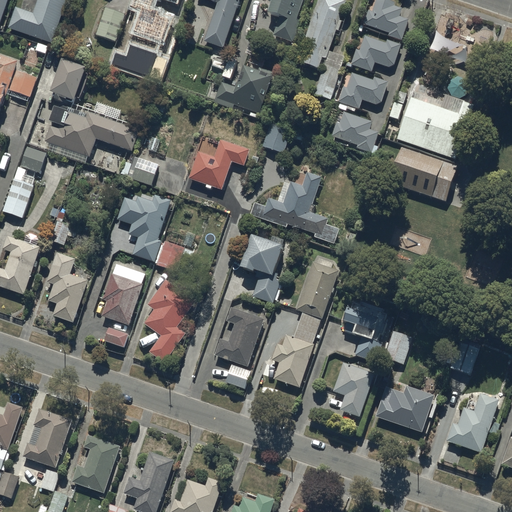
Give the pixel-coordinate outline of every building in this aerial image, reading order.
[(8,0),(0,0),(0,24),(0,25),(8,0)] [(37,0),(33,12),(16,6),(9,27),(52,42),(66,0),(37,0)] [(178,25),(186,0),(153,0),(165,4),(160,19),(178,25)] [(223,48),(239,0),(209,0),(216,2),(203,41),(223,48)] [(281,27),(276,42),(295,48),(302,28),(300,27),(307,6),(305,5),(306,0),(272,0),(270,7),(277,9),(272,24),(281,27)] [(326,58),(345,0),(316,0),(297,61),(318,69),(322,57),(326,58)] [(409,19),(400,15),(403,8),(394,5),(396,2),(390,0),(376,0),(373,11),(368,9),(363,23),(390,32),(389,35),(402,40),(409,19)] [(124,15),(104,8),(95,36),(115,43),(124,15)] [(148,21),(128,15),(119,40),(139,47),(148,21)] [(356,49),(351,64),(372,71),(375,62),(389,67),(394,64),(401,44),(387,40),(386,43),(364,36),(359,50),(356,49)] [(346,56),(330,51),(314,97),(330,102),(346,56)] [(0,103),(1,104),(7,88),(13,70),(17,60),(0,54),(0,103)] [(49,91),(73,99),(84,66),(60,58),(49,91)] [(228,59),(222,75),(231,78),(236,62),(228,59)] [(126,64),(114,60),(110,70),(122,74),(126,64)] [(235,87),(220,82),(213,101),(232,108),(234,104),(260,113),(273,75),(243,65),(235,87)] [(29,95),(35,77),(13,70),(7,88),(29,95)] [(374,79),(352,72),(348,87),(343,86),(339,102),(360,108),(363,99),(377,104),(382,102),(389,82),(375,76),(374,79)] [(406,93),(399,91),(396,101),(404,103),(406,93)] [(414,91),(397,140),(456,160),(475,104),(445,94),(443,101),(414,91)] [(398,120),(403,105),(394,102),(389,117),(398,120)] [(139,130),(88,112),(86,117),(53,106),(48,120),(61,124),(59,129),(51,126),(45,142),(90,157),(96,139),(132,151),(139,130)] [(372,121),(343,111),(339,123),(336,122),(331,136),(357,145),(356,148),(371,153),(378,132),(369,129),(372,121)] [(263,147),(285,154),(293,131),(271,124),(263,147)] [(214,157),(198,151),(189,179),(206,185),(205,187),(211,189),(211,186),(221,190),(231,162),(243,166),(249,150),(220,140),(214,157)] [(28,146),(21,167),(36,172),(39,173),(46,152),(28,146)] [(400,146),(388,181),(444,201),(457,165),(400,146)] [(132,164),(128,177),(152,186),(159,165),(135,157),(132,164)] [(120,174),(128,177),(132,164),(125,162),(120,174)] [(36,172),(21,167),(17,166),(2,212),(22,218),(33,185),(31,185),(36,172)] [(321,176),(307,171),(302,185),(290,181),(283,203),(268,198),(265,206),(254,202),(250,214),(286,227),(287,223),(315,233),(314,236),(334,243),(340,228),(326,223),(328,217),(310,211),(321,176)] [(134,251),(132,254),(154,262),(162,240),(159,239),(172,201),(155,195),(153,202),(138,196),(136,201),(125,197),(117,219),(132,225),(129,234),(138,237),(134,251)] [(71,224),(58,220),(51,240),(64,244),(71,224)] [(24,242),(7,236),(3,250),(11,252),(5,270),(0,268),(0,287),(24,296),(40,247),(36,246),(38,239),(37,236),(30,234),(26,235),(24,242)] [(258,279),(252,297),(272,304),(280,282),(275,281),(277,275),(272,274),(282,245),(250,234),(239,267),(252,271),(253,270),(257,271),(255,278),(258,279)] [(157,264),(177,272),(185,249),(165,241),(157,264)] [(75,258),(56,251),(46,281),(53,284),(47,300),(57,303),(52,315),(73,322),(88,280),(69,273),(75,258)] [(278,362),(272,379),(299,388),(314,344),(312,344),(320,319),(321,319),(338,271),(312,262),(296,309),(303,311),(293,338),(285,335),(282,346),(276,344),(271,360),(278,362)] [(117,264),(113,274),(142,283),(145,274),(117,264)] [(113,274),(112,273),(103,299),(107,301),(102,316),(129,326),(143,284),(142,283),(113,274)] [(194,301),(164,279),(146,306),(153,310),(143,324),(160,337),(149,352),(164,362),(184,334),(175,328),(194,301)] [(350,308),(345,307),(341,320),(346,322),(343,330),(360,336),(353,356),(376,363),(383,342),(377,340),(379,334),(381,335),(386,322),(382,321),(385,314),(382,313),(383,310),(360,302),(359,305),(352,302),(350,308)] [(264,317),(231,306),(226,321),(234,324),(228,341),(220,338),(215,354),(248,365),(264,317)] [(128,334),(108,328),(103,341),(123,348),(128,334)] [(412,337),(392,331),(383,358),(394,362),(403,365),(412,337)] [(449,367),(471,374),(479,348),(457,341),(449,367)] [(374,373),(342,362),(333,390),(332,391),(344,395),(339,410),(359,416),(374,373)] [(249,371),(231,365),(225,383),(243,389),(249,371)] [(433,395),(405,386),(403,393),(391,389),(387,402),(380,399),(375,417),(421,432),(433,395)] [(498,400),(479,393),(473,411),(462,407),(457,425),(452,423),(446,441),(480,453),(498,400)] [(24,407),(9,402),(5,414),(0,412),(0,446),(9,450),(24,407)] [(73,420),(40,409),(35,426),(43,429),(37,446),(28,443),(24,457),(57,468),(73,420)] [(119,446),(88,436),(84,447),(90,449),(84,467),(77,465),(72,481),(104,492),(119,446)] [(501,464),(511,467),(511,437),(510,437),(501,464)] [(0,469),(2,470),(9,450),(0,446),(0,469)] [(157,511),(175,460),(151,451),(141,480),(130,476),(124,492),(138,497),(134,509),(144,511),(157,511)] [(60,473),(48,469),(42,487),(54,491),(60,473)] [(20,476),(5,471),(0,486),(0,494),(12,499),(20,476)] [(212,511),(223,483),(208,478),(205,486),(187,480),(180,501),(174,499),(169,511),(212,511)] [(63,511),(69,496),(55,491),(47,511),(63,511)] [(270,511),(275,499),(258,494),(256,501),(242,497),(239,507),(234,505),(231,511),(270,511)] [(130,511),(131,510),(110,502),(106,511),(130,511)]
